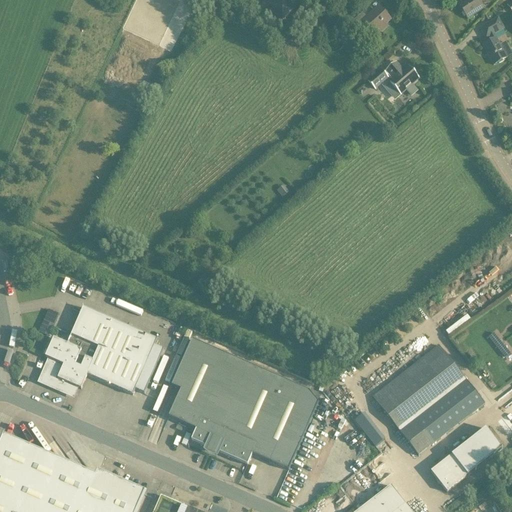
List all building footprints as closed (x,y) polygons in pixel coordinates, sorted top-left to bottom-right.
[(219,0),(215,5),(224,13),(235,0),(219,0)] [(272,0),(265,8),(284,25),(306,0),(272,0)] [(464,0),(467,3),(460,7),(468,19),(484,9),(479,0),(464,0)] [(367,18),(363,13),(348,26),(355,34),(365,25),(374,35),(380,31),(382,33),(388,27),(386,25),(391,21),(379,8),(367,18)] [(500,46),(496,39),(497,39),(497,38),(495,35),(505,30),(498,18),(479,28),(485,40),(490,38),(492,42),(483,46),(494,66),(499,63),(499,65),(503,63),(502,61),(507,59),(507,58),(511,55),(511,53),(506,43),(500,46)] [(375,91),(389,79),(392,82),(390,83),(398,92),(400,91),(402,94),(406,90),(411,96),(417,91),(412,85),(418,80),(408,68),(403,72),(396,64),(385,74),(381,71),(368,83),(375,91)] [(398,150),(423,182),(446,164),(421,132),(398,150)] [(278,191),(283,197),(288,194),(282,187),(278,191)] [(157,341),(83,308),(67,345),(53,339),(45,358),(50,360),(40,383),(68,395),(72,386),(81,390),(87,376),(133,396),(134,394),(143,398),(164,350),(154,346),(157,341)] [(510,354),(493,334),(489,338),(505,358),(510,354)] [(192,341),(171,387),(181,391),(169,418),(196,431),(191,441),(247,466),(252,455),(288,471),(318,404),(309,392),(192,341)] [(439,347),(373,398),(394,425),(418,457),(485,405),(458,372),(439,347)] [(451,456),(452,457),(450,458),(431,473),(447,493),(466,478),(465,478),(467,477),(502,450),(486,430),(451,456)] [(0,511),(136,511),(145,494),(97,473),(95,478),(61,463),(3,438),(0,445),(0,511)] [(358,511),(410,511),(391,487),(358,511)] [(195,511),(161,497),(153,511),(195,511)]
